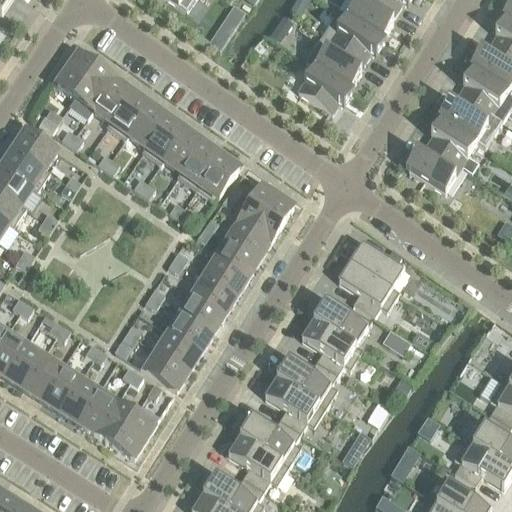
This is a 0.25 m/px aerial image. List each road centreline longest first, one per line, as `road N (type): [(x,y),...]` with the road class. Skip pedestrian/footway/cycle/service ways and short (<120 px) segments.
road 1 (residential): [(140,511),(342,191)]
road 2 (residential): [(342,191),(79,1)]
road 3 (residential): [(342,191),(462,0)]
road 4 (residential): [(511,307),(342,191)]
road 5 (residential): [(79,1),(0,112)]
road 6 (residential): [(112,511),(0,439)]
